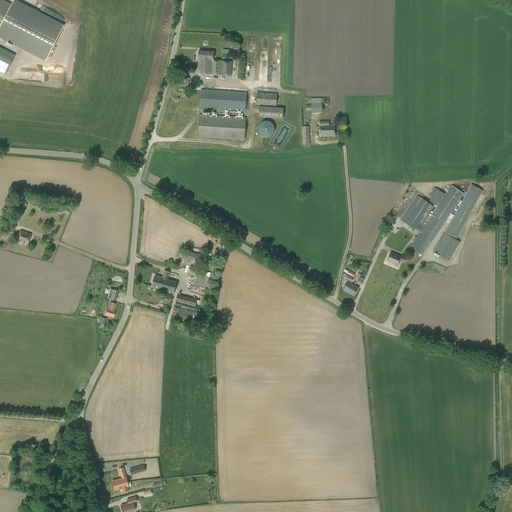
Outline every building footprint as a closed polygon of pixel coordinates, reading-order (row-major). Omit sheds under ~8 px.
[(14,0),(12,5),(2,0),(0,0),(0,37),(45,61),(64,25),(16,0),(14,0)] [(15,55),(0,47),(0,71),(5,75),(15,55)] [(231,75),(232,62),(213,61),(213,52),(198,51),(198,59),(199,59),(198,73),(231,75)] [(177,75),(172,91),(186,94),(190,79),(177,75)] [(246,110),(247,92),(201,89),(200,107),(246,110)] [(276,106),(277,94),(256,93),(256,105),(276,106)] [(322,111),(321,98),(311,99),(311,105),(306,105),(306,111),(311,111),(311,112),(322,111)] [(283,119),(283,108),(259,106),(258,117),(283,119)] [(245,140),(246,118),(199,115),(198,137),(245,140)] [(266,137),(267,137),(269,137),(270,136),(271,136),(272,135),(273,134),(273,133),(274,132),(274,130),(274,129),(274,128),(274,127),(273,125),(273,124),(272,123),(271,122),(270,122),(269,121),(267,121),(266,121),(265,121),(264,121),(262,122),(261,122),(260,123),(260,124),(259,125),(258,127),(258,128),(258,129),(258,130),(258,132),(259,133),(260,134),(260,135),(261,136),(262,136),(264,137),(265,137),(266,137)] [(329,125),(329,121),(319,121),(320,137),(335,136),(334,123),(332,123),(332,125),(329,125)] [(451,186),(429,219),(426,217),(433,206),(420,197),(420,196),(419,197),(419,196),(403,220),(402,221),(417,231),(417,230),(420,232),(410,246),(423,255),(432,240),(444,222),(450,214),(454,216),(445,233),(444,232),(433,252),(450,260),(460,241),(456,239),(483,190),(472,184),(456,213),(452,211),(463,194),(451,186)] [(437,206),(444,194),(434,187),(429,195),(432,197),(429,201),(437,206)] [(8,235),(12,222),(7,221),(5,227),(3,234),(8,235)] [(28,244),(31,234),(20,230),(18,240),(28,244)] [(204,256),(195,253),(180,249),(178,257),(193,261),(193,260),(202,262),(204,256)] [(402,256),(401,257),(391,252),(387,261),(394,264),(394,265),(397,266),(400,260),(404,262),(406,257),(402,256)] [(199,268),(190,266),(189,271),(195,273),(192,285),(206,289),(211,273),(202,270),(201,274),(198,273),(199,268)] [(155,275),(153,281),(161,283),(161,284),(175,288),(177,281),(168,279),(169,272),(164,271),(162,277),(155,275)] [(344,279),(352,283),(354,278),(344,273),(342,278),(344,279)] [(161,283),(153,281),(151,287),(173,293),(175,288),(161,284),(161,283)] [(354,296),(358,288),(347,281),(343,289),(354,296)] [(108,298),(116,301),(119,291),(111,289),(108,298)] [(197,299),(177,294),(174,306),(204,314),(205,308),(195,306),(197,299)] [(114,310),(116,304),(110,302),(109,308),(107,307),(105,315),(113,318),(115,310),(114,310)] [(131,475),(145,470),(144,465),(140,466),(139,465),(133,467),(133,468),(130,469),(131,475)] [(119,469),(122,479),(112,481),(114,486),(127,482),(126,477),(123,467),(119,469)] [(129,487),(127,482),(114,486),(115,490),(122,488),(123,492),(128,491),(127,487),(129,487)] [(122,511),(126,511),(135,510),(133,502),(137,501),(136,497),(127,500),(128,503),(121,505),(122,511)]
